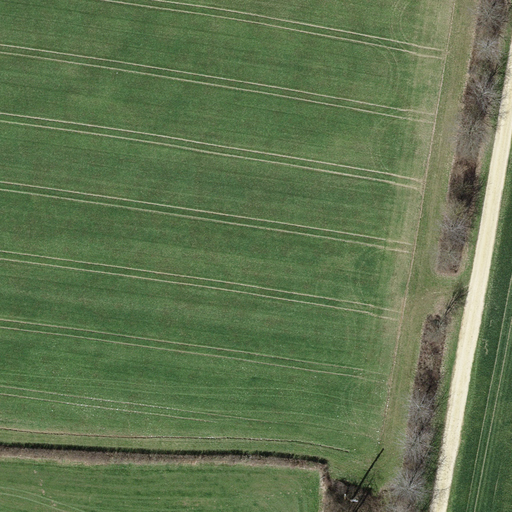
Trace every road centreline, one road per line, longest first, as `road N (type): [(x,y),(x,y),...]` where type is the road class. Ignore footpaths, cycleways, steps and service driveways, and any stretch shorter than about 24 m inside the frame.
road 1 (track): [(511,124),(447,511)]
road 2 (track): [(471,0),(422,287),(483,295)]
